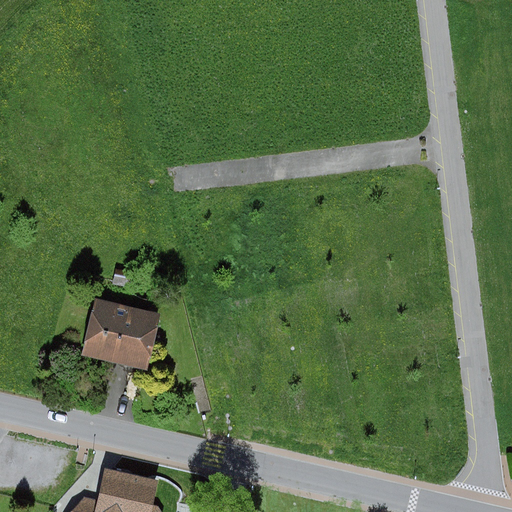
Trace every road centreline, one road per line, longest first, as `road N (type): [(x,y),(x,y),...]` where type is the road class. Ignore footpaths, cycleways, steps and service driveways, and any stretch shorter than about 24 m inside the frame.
road 1 (unclassified): [(475,511),(486,457),(439,0)]
road 2 (unclassified): [(0,408),(451,511)]
